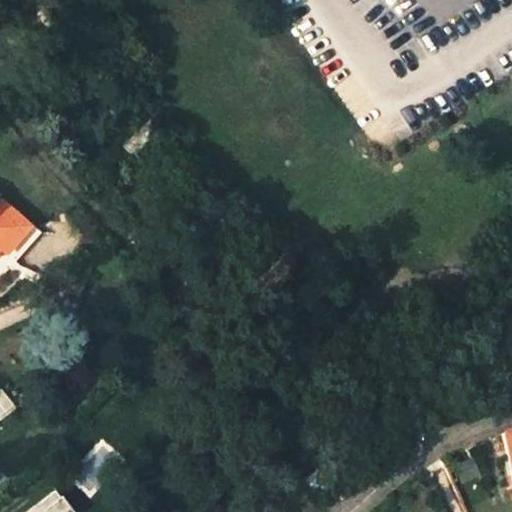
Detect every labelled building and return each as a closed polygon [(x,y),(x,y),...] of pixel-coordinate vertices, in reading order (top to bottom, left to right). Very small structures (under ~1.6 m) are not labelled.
[(333,308),(104,38),(59,81),(290,349),(333,308)] [(0,247),(4,251),(13,241),(28,223),(0,196),(0,247)] [(24,250),(43,229),(32,218),(28,223),(13,241),(24,250)] [(511,431),(509,432),(500,434),(511,486),(511,431)] [(330,487),(317,470),(304,481),(317,498),(330,487)] [(72,511),(58,493),(33,511),(72,511)]
